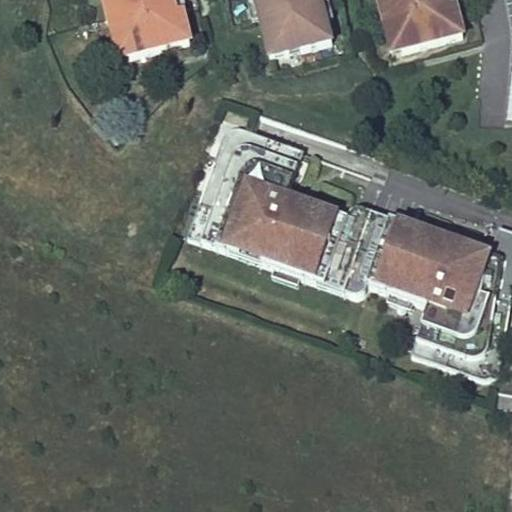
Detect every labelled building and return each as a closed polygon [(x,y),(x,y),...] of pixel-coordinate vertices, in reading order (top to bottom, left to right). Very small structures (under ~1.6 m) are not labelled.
[(175,0),(103,0),(111,30),(121,27),(129,57),(190,41),(182,10),(178,11),(175,0)] [(255,0),(270,58),(332,42),(322,4),(320,0),(255,0)] [(379,0),(385,22),(395,20),(403,50),(464,34),(456,3),(452,4),(451,0),(379,0)] [(368,283),(429,304),(412,352),(482,376),(491,374),(497,369),(501,365),(511,293),(511,228),(499,224),(489,251),(475,246),(472,253),(451,246),(453,239),(398,219),(393,233),(368,224),(372,211),(357,206),(349,212),(347,217),(286,196),(303,149),(241,127),(235,127),(221,138),(187,236),(230,250),(232,243),(265,255),(262,262),(317,281),(322,267),(348,276),(343,290),(360,294),(365,289),(368,283)] [(398,219),(372,211),(368,224),(393,233),(398,219)] [(472,253),(475,246),(453,239),(451,246),(472,253)] [(232,243),(230,250),(262,262),(265,255),(232,243)] [(322,267),(317,281),(343,290),(348,276),(322,267)]
